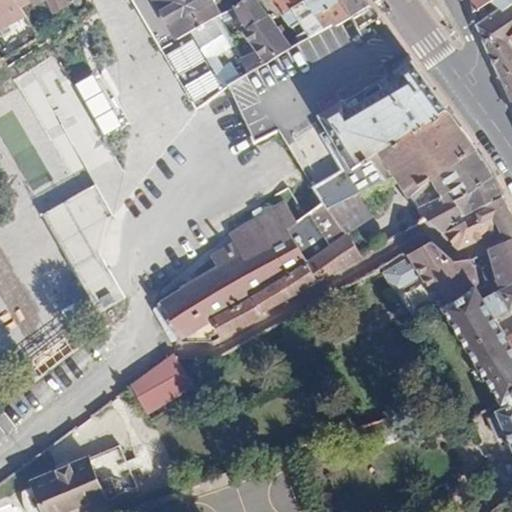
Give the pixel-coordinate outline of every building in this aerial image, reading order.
[(0,0),(0,29),(25,15),(17,5),(23,1),(22,0),(0,0)] [(22,0),(23,1),(27,9),(37,3),(43,0),(22,0)] [(47,0),(53,10),(70,3),(68,0),(47,0)] [(160,0),(180,34),(220,10),(214,0),(160,0)] [(258,41),(243,52),(252,67),(293,41),(283,27),(262,0),(235,0),(236,2),(249,19),(246,22),(258,41)] [(319,10),(334,0),(296,0),(284,7),(293,18),(295,20),(316,7),(319,10)] [(348,11),(366,0),(334,0),(319,10),(316,7),(295,20),(306,33),(348,11)] [(474,0),(477,11),(490,0),(474,0)] [(511,31),(511,29),(511,0),(501,11),(499,8),(480,21),(478,22),(501,74),(511,66),(511,42),(508,36),(509,33),(511,31)] [(180,34),(197,62),(236,38),(220,10),(180,34)] [(197,62),(214,93),(226,85),(235,79),(244,73),(252,67),(243,52),(236,38),(197,62)] [(0,62),(21,96),(35,88),(14,54),(3,61),(0,62)] [(325,204),(358,190),(388,176),(383,166),(375,151),(429,115),(432,118),(447,106),(422,71),(413,58),(406,63),(398,68),(402,76),(350,108),(342,98),(320,112),(338,141),(331,146),(342,165),(312,181),(325,204)] [(511,66),(501,74),(511,99),(511,66)] [(235,79),(252,105),(261,120),(270,115),(244,73),(235,79)] [(226,85),(241,112),(252,105),(235,79),(226,85)] [(205,100),(236,153),(258,141),(241,112),(226,85),(214,93),(205,100)] [(375,151),(383,166),(392,161),(409,186),(414,192),(432,178),(476,146),(447,106),(432,118),(429,115),(375,151)] [(177,107),(148,124),(156,138),(149,143),(167,175),(205,153),(177,107)] [(156,138),(148,124),(140,129),(149,143),(156,138)] [(494,171),(476,146),(432,178),(446,198),(494,171)] [(426,209),(430,216),(440,227),(502,192),(494,171),(446,198),(441,200),(426,209)] [(407,206),(418,223),(430,216),(426,209),(417,197),(414,192),(409,186),(405,192),(407,206)] [(417,197),(426,209),(441,200),(433,188),(417,197)] [(325,204),(335,221),(366,206),(358,190),(325,204)] [(511,211),(502,192),(440,227),(459,246),(501,226),(503,230),(506,236),(511,233),(511,211)] [(171,321),(175,328),(180,339),(216,316),(257,290),(305,260),(289,229),(300,222),(286,198),(234,230),(238,238),(215,252),(221,263),(159,299),(171,321)] [(397,213),(406,229),(418,223),(407,206),(397,213)] [(511,233),(506,236),(488,246),(498,287),(511,278),(511,233)] [(477,276),(472,254),(453,258),(431,238),(411,252),(442,305),(475,288),(479,286),(477,276)] [(0,250),(0,263),(12,258),(7,247),(0,250)] [(71,255),(36,269),(51,307),(86,293),(71,255)] [(308,258),(305,260),(257,290),(267,306),(319,276),(308,258)] [(0,347),(55,319),(25,262),(0,274),(0,347)] [(511,278),(498,287),(494,289),(490,278),(488,279),(489,291),(480,296),(492,317),(496,315),(501,323),(511,318),(508,314),(511,312),(511,278)] [(475,288),(442,305),(498,402),(511,394),(511,324),(501,330),(499,327),(492,317),(480,296),(475,288)] [(216,316),(225,331),(267,306),(257,290),(216,316)] [(40,352),(69,336),(64,325),(35,341),(40,352)] [(188,383),(170,354),(165,354),(127,383),(127,384),(143,408),(188,383)] [(511,394),(498,402),(501,407),(511,401),(511,394)] [(511,401),(501,407),(493,411),(495,415),(484,420),(497,447),(508,443),(511,450),(511,401)] [(110,451),(119,448),(117,440),(106,445),(110,451)] [(135,483),(119,448),(110,451),(106,445),(29,478),(30,481),(88,457),(104,495),(135,483)] [(43,511),(65,511),(104,495),(88,457),(30,481),(43,511)]
